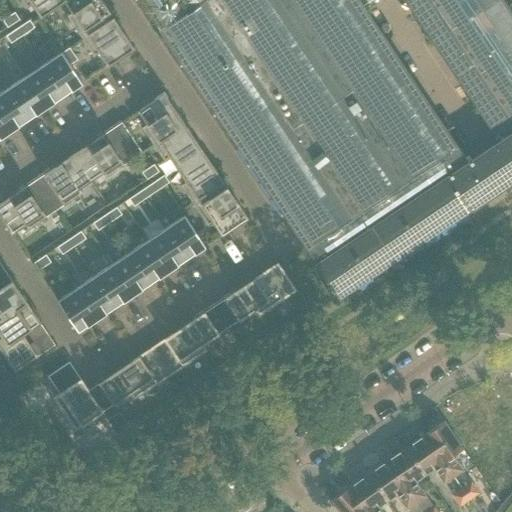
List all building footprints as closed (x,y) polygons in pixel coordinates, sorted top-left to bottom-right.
[(21,0),(27,7),(32,4),(41,18),(64,2),(66,1),(65,0),(21,0)] [(81,36),(111,16),(99,0),(65,0),(66,1),(64,2),(72,14),(68,17),(81,36)] [(511,0),(403,0),(498,141),(484,151),(466,162),(357,0),(138,0),(216,114),(316,263),(315,263),(338,298),(471,209),(472,210),(506,187),(511,182),(511,0)] [(7,28),(19,20),(14,12),(2,21),(7,28)] [(81,36),(94,56),(99,53),(108,66),(133,49),(111,16),(81,36)] [(23,36),(34,28),(29,20),(17,28),(23,36)] [(17,28),(6,36),(11,44),(23,36),(17,28)] [(69,48),(61,53),(69,65),(77,60),(69,48)] [(43,65),(64,96),(82,84),(69,65),(61,53),(43,65)] [(43,65),(25,77),(45,108),(64,96),(43,65)] [(25,77),(7,90),(27,120),(45,108),(25,77)] [(27,120),(7,90),(0,94),(0,118),(9,133),(27,120)] [(152,143),(183,123),(167,100),(168,100),(164,93),(154,100),(154,101),(138,111),(147,125),(142,128),(152,143)] [(0,138),(9,133),(0,118),(0,138)] [(177,170),(202,153),(183,123),(152,143),(164,161),(169,158),(177,170)] [(73,155),(90,181),(103,172),(106,177),(142,153),(132,139),(114,152),(103,135),(73,155)] [(192,202),(222,182),(202,153),(177,170),(186,183),(181,186),(192,202)] [(45,198),(55,211),(81,194),(78,189),(90,181),(73,155),(43,175),(55,192),(45,198)] [(146,180),(158,172),(153,165),(141,173),(146,180)] [(169,183),(164,176),(152,184),(157,191),(169,183)] [(222,182),(192,202),(207,225),(212,222),(221,236),(247,219),(222,182)] [(152,184),(140,191),(145,199),(157,191),(152,184)] [(55,211),(45,198),(36,204),(25,187),(0,204),(0,216),(11,233),(25,224),(28,229),(55,211)] [(129,199),(133,207),(145,199),(140,191),(129,199)] [(109,223),(121,215),(116,207),(104,215),(109,223)] [(104,215),(93,223),(98,231),(109,223),(104,215)] [(166,228),(186,259),(205,247),(184,216),(166,228)] [(186,259),(166,228),(148,240),(168,271),(186,259)] [(80,231),(69,239),(74,247),(85,239),(80,231)] [(62,255),(74,247),(69,239),(57,247),(62,255)] [(168,271),(148,240),(129,253),(150,283),(168,271)] [(150,283),(129,253),(111,265),(132,296),(150,283)] [(38,271),(50,262),(45,255),(33,263),(38,271)] [(238,321),(255,310),(258,316),(295,291),(277,264),(224,299),(238,321)] [(132,296),(111,265),(93,277),(114,308),(132,296)] [(114,308),(93,277),(75,289),(96,320),(114,308)] [(0,320),(26,303),(12,282),(0,289),(0,320)] [(96,320),(75,289),(57,301),(78,332),(96,320)] [(26,303),(0,320),(0,334),(3,339),(0,340),(0,349),(15,372),(36,357),(21,335),(39,323),(26,303)] [(151,348),(169,375),(206,351),(202,345),(218,334),(204,313),(151,348)] [(243,328),(235,333),(245,347),(253,342),(243,328)] [(169,375),(151,348),(99,384),(113,405),(129,394),(133,400),(169,375)] [(52,384),(74,370),(69,362),(48,377),(52,384)] [(102,412),(88,391),(80,380),(53,398),(75,430),(102,412)] [(511,392),(510,388),(462,409),(488,468),(511,457),(511,392)] [(118,413),(107,420),(118,436),(128,428),(118,413)] [(444,423),(425,436),(454,478),(464,471),(453,456),(463,450),(454,438),(444,423)] [(425,436),(406,449),(426,476),(434,470),(444,485),(454,478),(425,436)] [(406,449),(388,462),(417,504),(426,497),(416,483),(426,476),(406,449)] [(388,462),(369,475),(388,502),(397,496),(407,511),(417,504),(388,462)] [(369,475),(350,488),(366,511),(381,511),(379,508),(388,502),(369,475)] [(470,482),(462,489),(469,499),(478,493),(470,482)] [(366,511),(350,488),(331,502),(340,511),(366,511)] [(462,489),(452,496),(459,507),(469,499),(462,489)]
